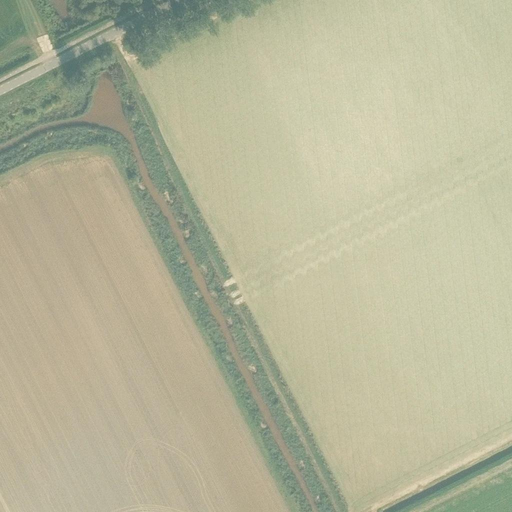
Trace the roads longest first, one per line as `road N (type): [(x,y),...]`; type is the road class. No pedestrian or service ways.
road 1 (track): [(346,511),(115,32)]
road 2 (unclassified): [(0,91),(182,0)]
